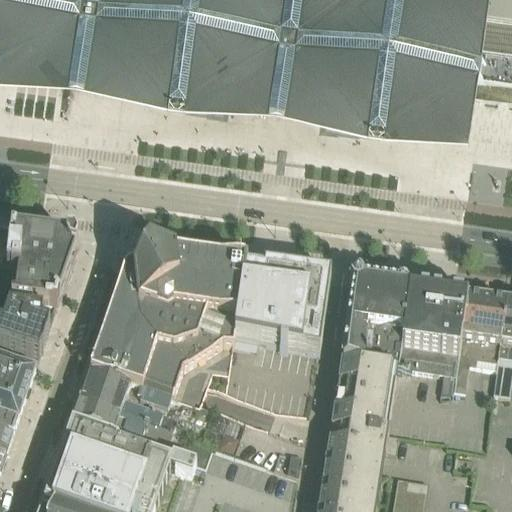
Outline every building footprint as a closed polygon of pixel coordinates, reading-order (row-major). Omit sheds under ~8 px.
[(489,0),(0,0),(0,102),(466,167),(474,112),(489,0)] [(0,326),(0,327),(2,307),(5,307),(6,292),(12,237),(0,235),(0,326)] [(5,307),(57,315),(76,259),(77,259),(78,253),(74,245),(68,244),(68,245),(12,237),(6,292),(5,307)] [(124,278),(90,376),(172,406),(183,376),(223,351),(232,353),(245,270),(222,267),(222,268),(176,261),(175,259),(149,255),(139,273),(137,272),(135,272),(134,272),(132,272),(130,272),(129,273),(127,274),(126,275),(125,276),(124,278)] [(319,361),(330,283),(265,273),(264,279),(246,276),(247,270),(245,270),(232,353),(234,353),(235,344),(280,353),(279,357),(287,358),(287,355),(319,361)] [(353,291),(343,368),(398,376),(410,293),(361,286),(353,291)] [(410,293),(398,376),(444,383),(441,402),(453,404),(454,398),(467,301),(410,293)] [(498,368),(507,307),(467,301),(454,398),(464,400),(468,373),(497,377),(498,368)] [(511,307),(507,307),(498,368),(497,377),(493,411),(496,411),(498,402),(510,404),(511,386),(511,307)] [(32,362),(39,364),(53,321),(43,320),(8,315),(3,333),(0,331),(0,351),(32,362)] [(0,437),(12,442),(36,376),(0,363),(0,437)] [(337,400),(332,435),(334,435),(340,436),(338,448),(335,448),(330,447),(329,450),(327,465),(326,472),(319,511),(378,511),(384,473),(386,459),(397,461),(399,442),(389,440),(393,408),(398,376),(343,368),(343,369),(342,369),(337,400)] [(90,376),(79,407),(120,422),(176,441),(183,422),(174,419),(178,408),(172,406),(90,376)] [(79,407),(72,427),(113,442),(118,444),(172,462),(196,470),(205,474),(212,453),(176,441),(120,422),(79,407)] [(72,427),(45,504),(66,511),(156,511),(170,475),(192,483),(196,470),(172,462),(171,466),(119,447),(118,444),(113,442),(72,427)] [(0,476),(5,462),(12,442),(0,437),(0,476)] [(298,484),(302,463),(291,461),(287,482),(298,484)] [(398,485),(396,498),(407,500),(409,487),(398,485)] [(405,511),(407,500),(396,498),(394,510),(405,511)]
